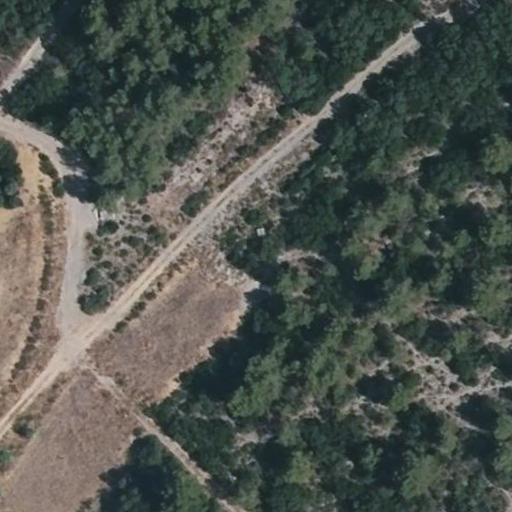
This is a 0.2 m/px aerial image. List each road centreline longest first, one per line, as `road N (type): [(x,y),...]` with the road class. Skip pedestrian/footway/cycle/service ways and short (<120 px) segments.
road 1 (track): [(481,0),(382,69),(132,289),(0,433)]
road 2 (track): [(80,355),(244,511)]
